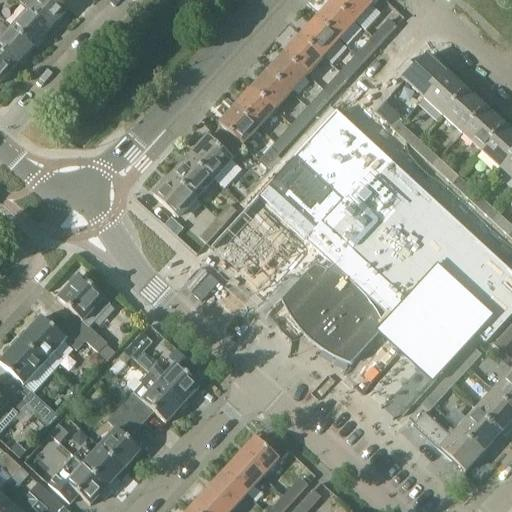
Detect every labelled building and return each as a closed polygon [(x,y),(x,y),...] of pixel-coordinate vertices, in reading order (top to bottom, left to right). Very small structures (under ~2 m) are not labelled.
[(22,0),(20,4),(27,11),(29,10),(51,30),(68,11),(55,0),(22,0)] [(382,0),(334,0),(332,3),(355,25),(372,7),(374,9),(383,0),(382,0)] [(355,25),(332,3),(316,21),(339,42),(355,25)] [(11,28),(34,48),(51,30),(29,10),(27,11),(11,28)] [(339,42),(316,21),(300,38),(323,60),(339,42)] [(395,28),(388,22),(372,40),(379,46),(395,28)] [(0,40),(0,51),(16,67),(34,48),(11,28),(0,40)] [(323,60),(300,38),(284,55),(308,77),(323,60)] [(379,46),(372,40),(356,58),(363,64),(379,46)] [(0,84),(16,67),(0,51),(0,84)] [(308,77),(284,55),(268,73),(292,94),(308,77)] [(404,82),(415,92),(423,99),(446,75),(427,57),(404,82)] [(363,64),(356,58),(340,75),(346,82),(363,64)] [(292,94),(268,73),(252,90),(276,112),(292,94)] [(346,82),(340,75),(323,93),(330,99),(346,82)] [(446,75),(423,99),(442,117),(465,92),(446,75)] [(276,112),(252,90),(236,108),(260,129),(276,112)] [(465,92),(442,117),(461,134),(484,110),(465,92)] [(330,99),(323,93),(307,111),(314,117),(330,99)] [(394,131),(400,124),(404,120),(385,103),(374,114),(394,131)] [(222,129),(241,147),(242,146),(243,147),(260,129),(236,108),(220,126),(223,128),(222,129)] [(484,110),(461,134),(481,152),(503,127),(484,110)] [(314,117),(307,111),(291,128),(298,135),(314,117)] [(278,178),(261,196),(395,320),(447,369),(477,336),(486,344),(511,315),(511,277),(337,114),(287,168),(278,178)] [(394,131),(413,149),(419,142),(400,124),(394,131)] [(500,170),(511,156),(511,135),(503,127),(481,152),(500,170)] [(298,135),(291,128),(275,146),(282,152),(298,135)] [(189,159),(213,181),(226,167),(231,162),(229,160),(241,147),(222,129),(210,142),(207,139),(202,144),(189,159)] [(413,149),(432,166),(438,159),(419,142),(413,149)] [(258,164),(265,170),(282,152),(275,146),(258,164)] [(511,156),(500,170),(511,181),(511,156)] [(172,178),(196,200),(213,181),(189,159),(172,178)] [(268,169),(278,178),(287,168),(278,159),(268,169)] [(432,166),(452,184),(458,178),(438,159),(432,166)] [(196,200),(172,178),(154,197),(178,219),(196,200)] [(452,184),(471,202),(477,195),(458,178),(452,184)] [(471,202),(490,219),(496,213),(477,195),(471,202)] [(261,196),(212,248),(344,372),(346,373),(395,320),(308,239),(261,196)] [(218,220),(225,226),(238,212),(230,206),(218,220)] [(490,219),(509,237),(511,233),(511,227),(496,213),(490,219)] [(225,226),(218,220),(200,239),(207,245),(225,226)] [(66,324),(85,342),(99,354),(107,344),(90,328),(100,317),(94,312),(104,301),(79,278),(58,301),(74,315),(66,324)] [(21,342),(45,365),(66,342),(77,351),(85,342),(66,324),(57,333),(42,319),(21,342)] [(511,338),(511,329),(509,327),(493,345),(500,351),(511,338)] [(135,361),(151,344),(143,335),(126,353),(135,361)] [(6,388),(27,407),(36,396),(25,387),(45,365),(21,342),(0,365),(15,378),(6,388)] [(461,363),(468,370),(480,356),(473,349),(461,363)] [(125,365),(130,359),(125,355),(120,360),(125,365)] [(468,370),(461,363),(444,382),(451,389),(468,370)] [(160,384),(183,406),(199,389),(176,367),(160,384)] [(493,392),(511,409),(511,372),(493,392)] [(143,384),(135,393),(123,406),(144,425),(155,413),(166,424),(183,406),(160,384),(150,374),(142,383),(143,384)] [(451,389),(444,382),(426,402),(433,408),(451,389)] [(0,435),(18,416),(27,423),(35,414),(26,407),(27,407),(6,388),(0,394),(0,435)] [(511,419),(511,409),(493,392),(475,411),(500,433),(511,419)] [(433,408),(426,402),(408,421),(440,450),(464,472),(483,452),(458,430),(450,439),(426,416),(433,408)] [(100,449),(124,471),(141,452),(129,442),(140,430),(119,411),(108,422),(117,430),(100,449)] [(500,433),(475,411),(458,430),(483,452),(500,433)] [(51,437),(60,445),(69,435),(60,427),(51,437)] [(239,457),(262,478),(278,460),(255,439),(239,457)] [(75,459),(107,489),(124,471),(100,449),(95,454),(86,447),(75,459)] [(6,455),(0,461),(0,466),(3,469),(12,460),(6,455)] [(262,478),(239,457),(223,474),(247,496),(262,478)] [(107,489),(75,459),(50,486),(70,505),(79,496),(90,507),(107,489)] [(13,479),(22,469),(12,460),(3,469),(13,479)] [(231,511),(247,496),(223,474),(207,492),(229,511),(231,511)] [(307,487),(300,480),(284,498),(291,505),(307,487)] [(39,503),(48,493),(38,484),(29,494),(39,503)] [(297,509),(300,511),(307,511),(320,498),(312,491),(297,509)] [(229,511),(207,492),(192,509),(194,511),(229,511)] [(48,493),(39,503),(48,511),(64,511),(66,510),(48,493)] [(270,511),(284,511),(291,505),(284,498),(270,511)] [(17,511),(6,502),(0,508),(0,511),(17,511)]
